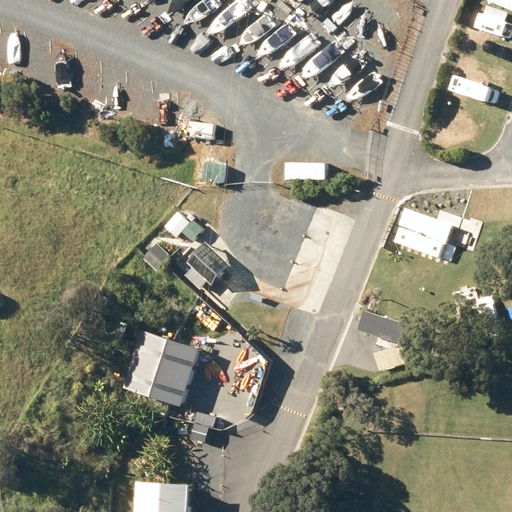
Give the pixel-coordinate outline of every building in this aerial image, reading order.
[(203,161),(201,181),(222,183),(224,163),(203,161)] [(180,208),(163,226),(176,238),(181,232),(191,241),(202,229),(180,208)] [(394,246),(441,262),(453,225),(407,209),(394,246)] [(157,244),(143,259),(156,272),(170,257),(157,244)] [(182,268),(205,290),(217,278),(194,256),(182,268)] [(252,293),(250,299),(261,302),(262,297),(252,293)] [(504,339),(494,303),(458,313),(468,349),(504,339)] [(364,312),(358,331),(404,345),(410,327),(364,312)] [(128,397),(174,415),(189,376),(186,374),(199,341),(181,334),(176,348),(158,341),(151,360),(143,357),(128,397)] [(210,365),(236,372),(240,356),(215,349),(210,365)] [(118,361),(131,364),(134,354),(120,351),(118,361)] [(187,511),(189,489),(136,486),(135,511),(187,511)]
